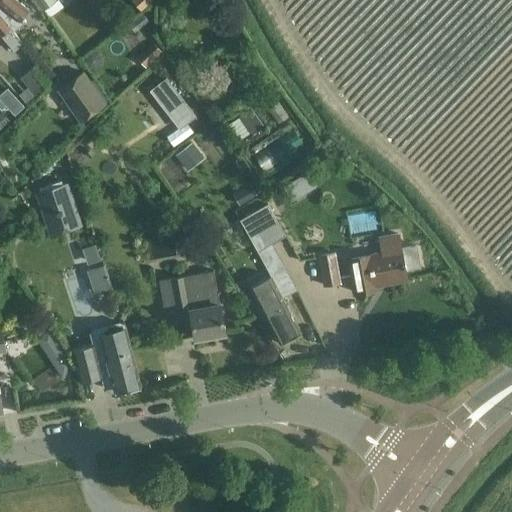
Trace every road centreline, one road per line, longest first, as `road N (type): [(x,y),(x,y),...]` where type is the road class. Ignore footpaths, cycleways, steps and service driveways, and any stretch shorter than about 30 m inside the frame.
road 1 (tertiary): [(0,464),(252,415),(330,418)]
road 2 (tertiary): [(432,482),(511,391)]
